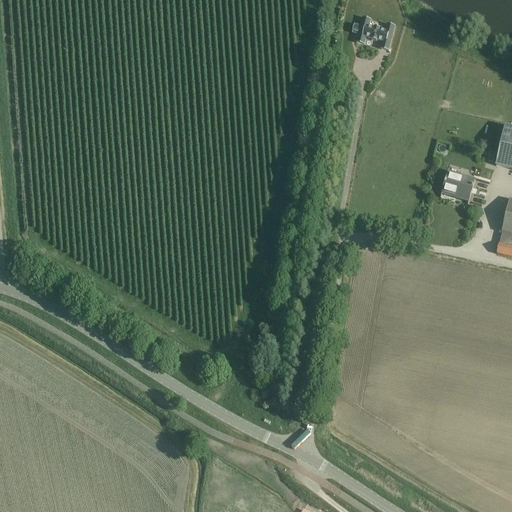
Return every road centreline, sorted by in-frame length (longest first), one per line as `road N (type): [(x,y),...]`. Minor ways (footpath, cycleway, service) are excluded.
road 1 (secondary): [(393,511),(70,320),(0,287)]
road 2 (track): [(206,407),(242,372),(316,0)]
